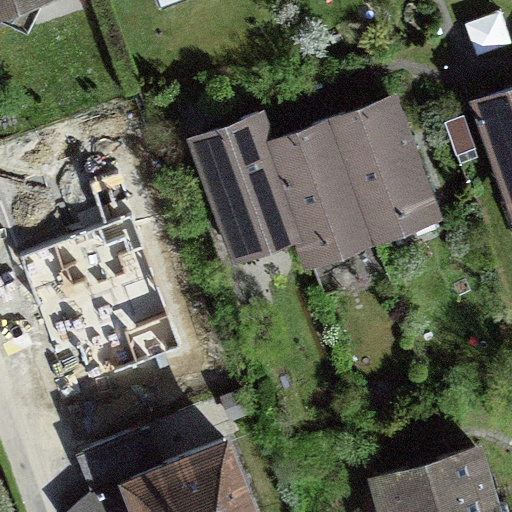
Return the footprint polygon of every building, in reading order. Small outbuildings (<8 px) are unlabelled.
[(0,27),(29,18),(23,0),(0,0),(0,86),(0,85),(0,27)] [(511,36),(500,6),(464,20),(478,54),(511,41),(511,36)] [(511,190),(511,85),(479,97),(511,190)] [(312,124),(270,139),(266,126),(260,111),(199,133),(240,246),(299,225),(310,254),(435,208),(394,94),(334,115),(322,120),(312,124)] [(12,173),(49,270),(148,232),(112,135),(12,173)] [(59,408),(70,436),(89,485),(63,511),(254,511),(224,437),(150,463),(124,390),(139,385),(120,334),(73,347),(92,395),(59,408)] [(501,511),(479,437),(376,467),(388,511),(501,511)]
